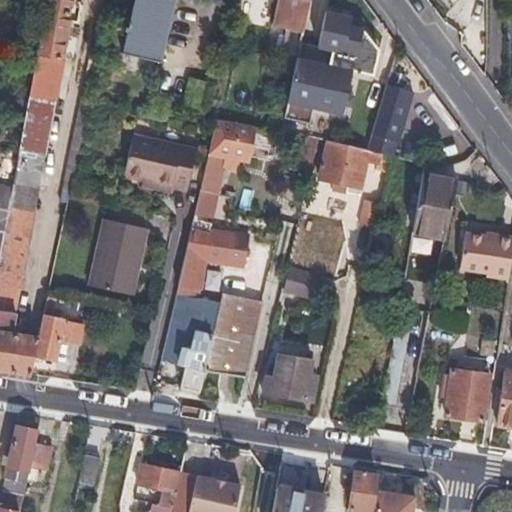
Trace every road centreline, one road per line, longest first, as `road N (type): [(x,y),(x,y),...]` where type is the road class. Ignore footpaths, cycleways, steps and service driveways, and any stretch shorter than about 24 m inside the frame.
road 1 (residential): [(0,390),(465,466)]
road 2 (residential): [(511,153),(396,0)]
